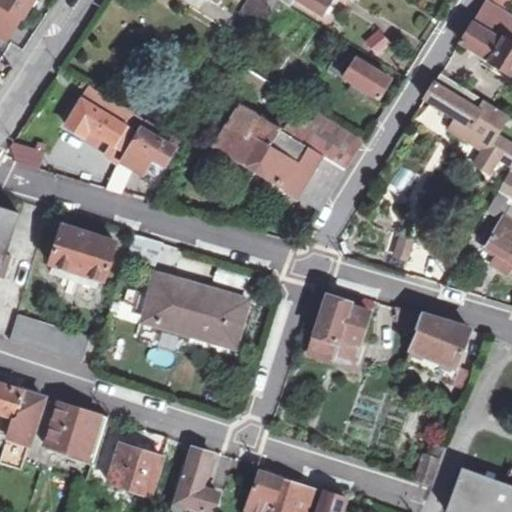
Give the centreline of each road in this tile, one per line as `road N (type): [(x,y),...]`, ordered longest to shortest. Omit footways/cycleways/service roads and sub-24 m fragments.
road 1 (residential): [(0,171),(307,266)]
road 2 (residential): [(307,266),(471,0)]
road 3 (residential): [(0,361),(252,441)]
road 4 (residential): [(307,266),(511,326)]
road 5 (residential): [(252,441),(307,266)]
road 6 (residential): [(252,441),(420,499)]
road 7 (residential): [(80,0),(0,130)]
